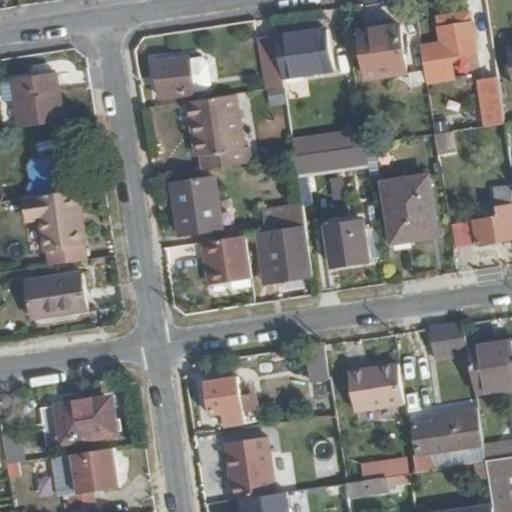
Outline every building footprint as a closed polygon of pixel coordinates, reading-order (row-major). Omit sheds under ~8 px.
[(479,54),(472,15),(441,20),(445,45),(424,48),(429,79),(456,75),(453,59),(479,54)] [(409,72),(403,24),(363,30),(369,78),(409,72)] [(336,69),(331,31),(281,38),(286,76),(336,69)] [(286,76),(281,38),(262,41),(270,89),(288,87),(286,76)] [(199,92),(193,55),(160,60),(165,97),(199,92)] [(200,58),(204,86),(213,85),(210,57),(200,58)] [(507,125),(499,67),(486,69),(495,127),(507,125)] [(66,121),(58,72),(16,77),(23,127),(66,121)] [(247,147),(239,94),(191,101),(195,121),(200,121),(207,171),(255,163),(253,147),(247,147)] [(46,129),(18,130),(18,142),(47,141),(46,129)] [(349,149),(347,133),(296,141),(298,157),(349,149)] [(83,189),(77,156),(59,158),(58,153),(50,155),(51,159),(41,161),(45,182),(38,184),(39,192),(46,190),(47,195),(79,190),(83,189)] [(437,221),(430,176),(384,184),(394,244),(432,238),(429,222),(437,221)] [(227,228),(220,179),(182,184),(187,213),(179,215),(183,235),(227,228)] [(0,194),(1,201),(16,197),(13,181),(0,184),(0,194)] [(85,225),(79,190),(47,195),(29,197),(33,220),(43,219),(50,251),(92,244),(89,225),(85,225)] [(511,242),(511,224),(506,225),(501,190),(486,192),(490,221),(476,223),(480,247),(511,242)] [(309,225),(306,206),(265,211),(268,231),(309,225)] [(371,262),(365,222),(327,228),(333,268),(371,262)] [(316,276),(309,225),(268,231),(259,233),(262,248),(272,247),(277,282),(316,276)] [(253,278),(247,234),(204,241),(206,258),(210,257),(213,284),(253,278)] [(91,311),(85,273),(28,282),(33,320),(91,311)] [(469,351),(465,326),(434,330),(437,355),(469,351)] [(511,389),(511,342),(473,348),(480,394),(511,389)] [(333,379),(328,344),(308,347),(313,383),(333,379)] [(409,402),(403,363),(368,369),(369,373),(353,375),(359,411),(409,402)] [(246,412),(241,379),(209,384),(213,416),(225,416),(227,429),(242,427),(240,413),(246,412)] [(121,436),(117,406),(88,410),(88,402),(45,408),(51,446),(121,436)] [(488,446),(482,409),(437,415),(438,426),(418,428),(421,455),(417,455),(420,472),(437,469),(437,453),(488,446)] [(27,462),(22,431),(3,433),(8,465),(27,462)] [(278,493),(270,436),(234,441),(239,470),(232,470),(236,499),(278,493)] [(123,488),(118,449),(75,455),(81,495),(68,496),(69,511),(98,508),(97,492),(123,488)] [(511,511),(511,488),(510,474),(511,473),(511,457),(490,461),(491,473),(496,508),(497,511),(511,511)] [(491,473),(490,461),(476,463),(477,474),(491,473)] [(380,498),(378,478),(350,482),(353,502),(380,498)]
